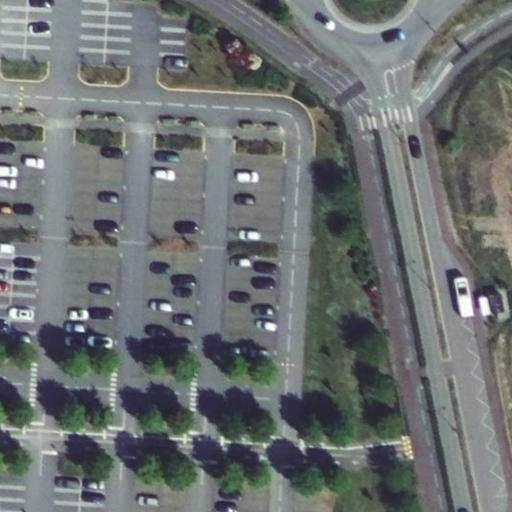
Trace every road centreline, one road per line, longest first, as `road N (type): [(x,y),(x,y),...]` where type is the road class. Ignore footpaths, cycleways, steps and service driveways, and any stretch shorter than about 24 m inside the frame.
road 1 (unclassified): [(345,42),(372,75),(383,106),(464,511)]
road 2 (unclassified): [(487,511),(403,86),(412,34)]
